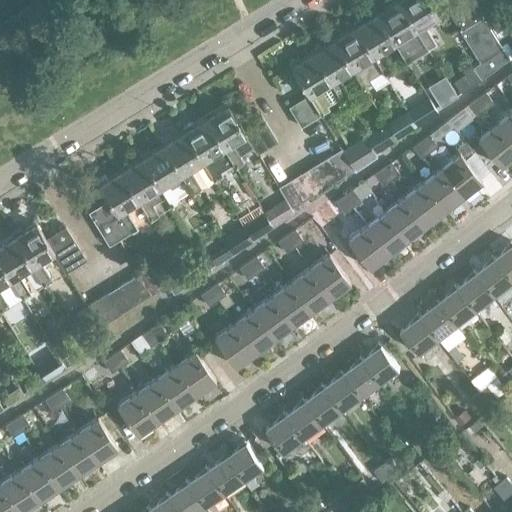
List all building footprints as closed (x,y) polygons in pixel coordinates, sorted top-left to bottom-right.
[(416,29),(398,0),(394,0),(384,7),(382,4),(374,8),(395,42),(394,43),(406,61),(414,56),(412,52),(425,44),(416,29)] [(398,0),(416,29),(425,44),(427,48),(436,42),(424,24),(438,16),(437,15),(428,0),(398,0)] [(428,0),(437,15),(447,9),(480,60),(472,66),(480,77),(511,54),(511,48),(506,41),(501,45),(472,0),(428,0)] [(361,17),(353,22),(385,74),(392,69),(381,51),(394,43),(395,42),(374,8),(373,9),(375,12),(363,19),(361,17)] [(332,35),(352,68),(352,69),(363,87),(372,82),(367,74),(380,66),(353,22),(352,22),(354,25),(341,33),(339,30),(332,35)] [(318,43),(310,48),(331,82),(352,69),(352,68),(332,35),(331,35),(333,38),(320,46),(318,43)] [(317,90),(330,82),(331,82),(310,48),(309,48),(311,51),(299,59),(297,56),(288,61),(290,64),(308,93),(288,105),(301,126),(329,108),(317,90)] [(480,77),(472,66),(465,71),(453,80),(461,91),(480,77)] [(457,96),(449,83),(432,93),(440,106),(457,96)] [(477,97),(485,108),(493,102),(485,91),(477,97)] [(477,97),(469,102),(477,115),(485,108),(477,97)] [(420,121),(437,110),(432,102),(415,112),(420,121)] [(277,140),(265,120),(245,132),(228,104),(214,112),(212,108),(204,113),(225,147),(224,147),(236,165),(243,161),(239,153),(252,145),(256,153),(277,140)] [(511,108),(496,121),(511,140),(511,108)] [(183,127),(203,160),(203,161),(214,179),(223,174),(211,155),(224,147),(225,147),(204,113),(203,114),(205,117),(192,124),(191,122),(183,127)] [(395,127),(400,135),(417,124),(412,116),(395,127)] [(447,119),(429,134),(432,137),(434,140),(453,126),(447,119)] [(511,154),(511,140),(496,121),(477,136),(500,164),(511,154)] [(182,173),(181,174),(193,192),(201,187),(190,169),(203,161),(203,160),(183,127),(182,127),(184,130),(171,138),(169,135),(161,140),(182,173)] [(379,150),(396,139),(391,131),(374,142),(379,150)] [(421,139),(429,151),(438,145),(432,137),(429,134),(421,139)] [(421,139),(413,145),(421,157),(429,151),(421,139)] [(140,153),(172,205),(180,200),(168,182),(181,174),(182,173),(161,140),(162,143),(150,151),(148,148),(140,153)] [(344,175),(354,168),(342,147),(331,154),(344,175)] [(482,179),(479,176),(460,151),(441,166),(462,194),(482,179)] [(139,200),(150,218),(158,213),(153,203),(165,196),(171,205),(172,205),(140,153),(141,156),(128,164),(127,161),(119,166),(139,200)] [(331,154),(321,160),(333,181),(344,175),(331,154)] [(321,160),(310,167),(323,188),(333,181),(321,160)] [(382,166),(391,178),(399,172),(391,161),(382,166)] [(139,200),(119,166),(118,166),(120,169),(107,177),(105,174),(96,180),(98,183),(99,182),(108,198),(88,210),(109,244),(137,226),(126,208),(139,200)] [(391,178),(382,166),(374,172),(383,184),(391,178)] [(422,180),(444,208),(462,194),(441,166),(422,180)] [(310,167),(300,173),(312,194),(323,188),(310,167)] [(300,173),(289,180),(302,201),(312,194),(300,173)] [(289,180),(279,186),(289,203),(292,207),(302,201),(289,180)] [(404,194),(425,223),(444,208),(422,180),(404,194)] [(353,188),(344,193),(352,206),(361,200),(353,188)] [(336,199),(344,212),(352,206),(344,193),(336,199)] [(385,209),(407,237),(425,223),(404,194),(385,209)] [(292,207),(289,203),(274,213),(279,220),(294,211),(292,207)] [(366,223),(388,251),(407,237),(385,209),(366,223)] [(256,236),(273,226),(268,218),(251,228),(256,236)] [(33,265),(32,266),(44,283),(52,278),(41,260),(54,252),(65,271),(86,258),(65,224),(45,237),(36,221),(22,230),(20,227),(12,232),(33,265)] [(388,251),(366,223),(347,238),(369,266),(388,251)] [(303,240),(295,228),(286,234),(295,246),(303,240)] [(0,260),(11,279),(22,297),(31,292),(19,274),(32,266),(33,265),(12,232),(11,232),(13,235),(1,243),(0,241),(0,260)] [(231,242),(236,250),(253,240),(248,232),(231,242)] [(286,234),(277,240),(286,252),(295,246),(286,234)] [(511,240),(504,250),(495,256),(511,277),(511,240)] [(215,264),(232,254),(226,246),(210,257),(215,264)] [(309,266),(330,295),(350,281),(329,251),(309,266)] [(256,254),(248,260),(256,273),(264,267),(256,254)] [(494,293),(511,279),(511,277),(495,256),(492,254),(485,264),(477,271),(494,293)] [(0,308),(1,310),(9,305),(0,289),(0,285),(11,279),(0,260),(0,308)] [(189,271),(194,279),(211,268),(206,260),(189,271)] [(256,273),(248,260),(239,266),(248,279),(256,273)] [(152,293),(162,286),(149,265),(139,272),(152,293)] [(291,280),(311,309),(330,295),(309,266),(291,280)] [(494,293),(477,271),(474,268),(467,278),(458,285),(476,308),(494,293)] [(129,278),(141,299),(152,293),(139,272),(129,278)] [(174,293),(190,282),(185,274),(168,285),(173,292),(174,293)] [(118,284),(131,305),(141,299),(129,278),(118,284)] [(272,293),(293,322),(311,309),(291,280),(272,293)] [(217,281),(209,287),(217,299),(226,293),(217,281)] [(476,308),(458,285),(455,283),(448,293),(439,299),(457,322),(476,308)] [(118,284),(108,291),(120,312),(131,305),(118,284)] [(217,299),(209,287),(201,293),(208,305),(217,299)] [(108,291),(97,297),(110,318),(120,312),(108,291)] [(253,307),(274,336),(293,322),(272,293),(253,307)] [(97,297),(87,304),(99,325),(110,318),(97,297)] [(436,297),(429,307),(421,313),(438,337),(457,322),(439,299),(436,297)] [(234,321),(255,350),(274,336),(253,307),(234,321)] [(418,311),(411,321),(402,328),(419,351),(438,337),(421,313),(418,311)] [(159,321),(151,327),(159,339),(167,333),(159,321)] [(255,350),(234,321),(214,335),(235,364),(255,350)] [(151,327),(142,333),(150,345),(159,339),(151,327)] [(86,341),(91,349),(108,338),(103,331),(86,341)] [(383,342),(382,343),(379,341),(372,350),(363,357),(380,380),(400,366),(383,342)] [(87,352),(82,344),(65,355),(70,363),(87,352)] [(129,360),(120,348),(112,354),(120,365),(129,360)] [(175,363),(196,392),(215,378),(195,349),(175,363)] [(112,354),(103,360),(112,371),(120,365),(112,354)] [(361,394),(380,380),(363,357),(360,355),(354,363),(344,370),(361,394)] [(44,369),(49,376),(66,366),(61,358),(44,369)] [(156,376),(176,405),(196,392),(175,363),(156,376)] [(361,394),(344,370),(341,368),(335,377),(325,384),(342,408),(361,394)] [(45,379),(39,372),(23,383),(28,390),(45,379)] [(508,387),(498,375),(488,383),(488,384),(498,395),(508,388),(508,387)] [(137,389),(157,419),(176,405),(156,376),(137,389)] [(322,382),(316,391),(306,398),(323,422),(342,408),(325,384),(322,382)] [(2,396),(7,404),(24,393),(18,385),(2,396)] [(497,395),(489,385),(481,391),(489,402),(497,395)] [(70,399),(62,386),(54,392),(61,404),(70,399)] [(157,419),(137,389),(117,403),(137,432),(157,419)] [(489,402),(481,391),(473,397),(481,408),(489,402)] [(54,392),(45,398),(53,410),(61,404),(54,392)] [(303,396),(297,405),(287,412),(304,436),(323,422),(306,398),(303,396)] [(464,409),(452,417),(458,425),(470,417),(464,409)] [(284,410),(278,419),(267,426),(285,450),(304,436),(287,412),(284,410)] [(14,418),(22,430),(31,424),(23,412),(14,418)] [(78,429),(97,459),(117,445),(98,416),(78,429)] [(14,418),(5,423),(13,436),(22,430),(14,418)] [(58,442),(78,472),(97,459),(78,429),(58,442)] [(429,447),(438,440),(429,429),(421,435),(429,447)] [(429,447),(421,435),(413,441),(421,453),(429,447)] [(248,440),(247,440),(245,438),(237,447),(228,453),(245,477),(265,464),(248,440)] [(39,455),(58,485),(78,472),(58,442),(39,455)] [(225,491),(245,477),(228,453),(225,451),(218,461),(209,467),(225,491)] [(19,468),(39,498),(58,485),(39,455),(19,468)] [(391,474),(400,468),(391,456),(382,462),(391,474)] [(391,474),(382,462),(374,469),(383,481),(391,474)] [(225,491),(209,467),(206,464),(198,474),(189,480),(206,504),(225,491)] [(0,480),(0,481),(19,511),(39,498),(19,468),(0,480)] [(501,480),(511,493),(511,492),(511,481),(507,475),(501,480)] [(187,478),(179,487),(170,493),(182,511),(193,511),(206,504),(189,480),(187,478)] [(511,493),(501,480),(494,486),(505,498),(511,493)] [(0,511),(17,511),(19,511),(0,481),(0,511)] [(353,502),(361,496),(353,484),(345,490),(353,502)] [(353,502),(345,490),(337,496),(345,508),(353,502)] [(167,491),(160,500),(151,506),(154,511),(182,511),(170,493),(167,491)] [(283,508),(285,511),(305,511),(297,499),(283,508)]
